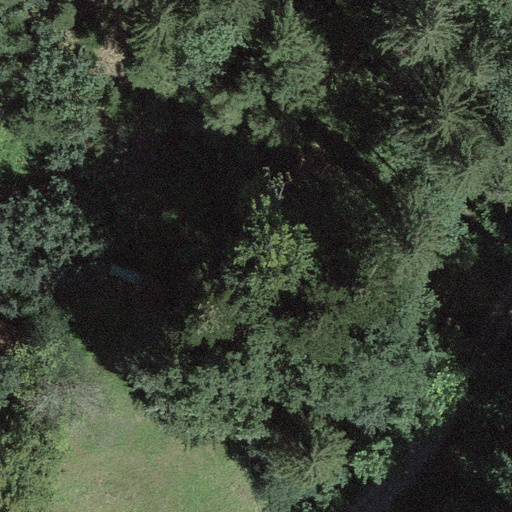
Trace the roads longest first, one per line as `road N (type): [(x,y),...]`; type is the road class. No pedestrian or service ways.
road 1 (track): [(382,0),(511,303)]
road 2 (track): [(511,318),(439,445),(375,511)]
